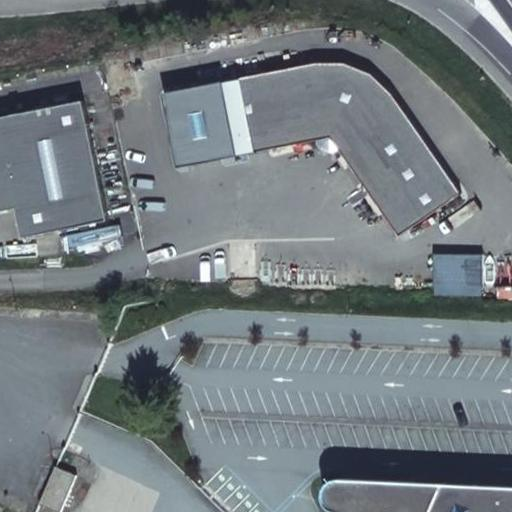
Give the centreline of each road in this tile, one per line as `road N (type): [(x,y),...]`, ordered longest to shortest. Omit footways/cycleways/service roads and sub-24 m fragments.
road 1 (unknown): [(0,401),(42,375),(133,362),(169,344),(245,339),(511,351)]
road 2 (unknown): [(285,467),(511,471)]
